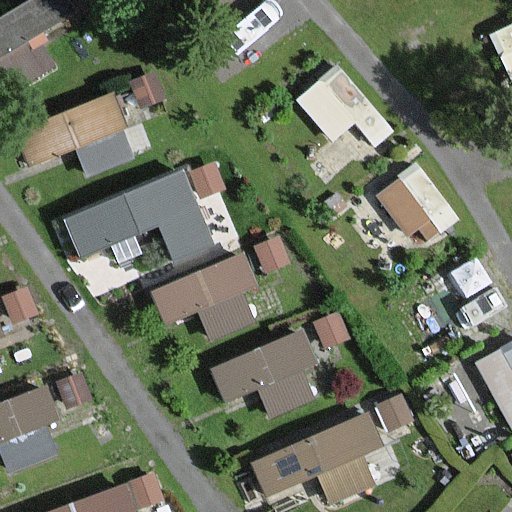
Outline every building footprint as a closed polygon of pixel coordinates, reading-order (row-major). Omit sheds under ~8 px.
[(0,57),(0,46),(72,7),(67,0),(16,0),(0,9),(0,60),(1,60),(0,57)] [(511,16),(490,27),(511,72),(511,16)] [(294,93),(352,159),(396,120),(338,55),(294,93)] [(27,160),(80,144),(86,166),(162,143),(153,112),(122,121),(113,89),(14,118),(27,160)] [(417,152),(375,186),(423,245),(465,211),(417,152)] [(174,254),(217,236),(183,158),(60,211),(77,250),(157,216),(174,254)] [(160,229),(98,245),(107,278),(169,261),(160,229)] [(246,243),(149,281),(164,319),(200,305),(211,332),(255,314),(243,284),(260,277),(246,243)] [(303,319),(210,359),(224,394),(256,380),(270,413),(316,393),(302,361),(318,354),(303,319)] [(0,366),(9,364),(0,328),(0,366)] [(511,335),(439,376),(461,415),(497,395),(511,422),(511,335)] [(39,379),(0,393),(0,463),(61,441),(39,379)] [(410,463),(396,432),(380,439),(365,405),(245,456),(261,493),(316,469),(328,497),(410,463)] [(144,511),(142,507),(168,497),(154,461),(23,511),(144,511)]
